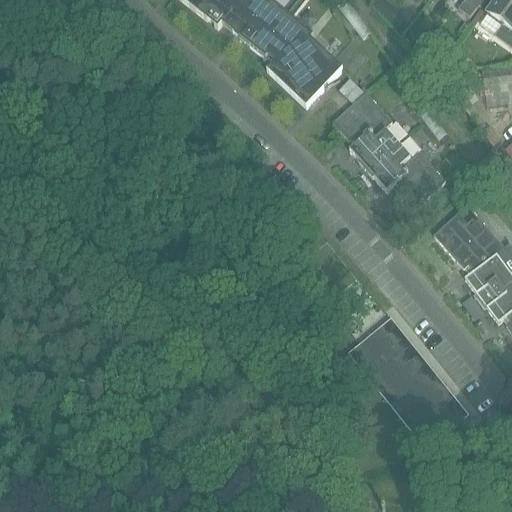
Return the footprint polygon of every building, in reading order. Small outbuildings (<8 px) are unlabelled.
[(178,0),(178,1),(207,24),(208,23),(215,28),(214,29),(218,33),(222,28),(232,36),(233,36),(240,41),(239,41),(266,63),(267,61),(274,66),(267,74),(306,112),(324,93),(323,92),(327,87),(328,89),(343,73),(311,43),(314,40),(292,22),(309,1),(307,0),(178,0)] [(342,0),(339,0),(334,4),(344,18),(352,12),(342,0)] [(468,0),(459,12),(469,20),(485,0),(468,0)] [(511,0),(500,0),(481,28),(511,49),(511,0)] [(360,23),(353,29),(363,42),(370,37),(360,23)] [(366,98),(333,128),(349,145),(354,141),(358,146),(350,154),(354,160),(362,168),(368,175),(398,148),(385,134),(392,127),(366,98)] [(410,105),(420,118),(428,113),(417,99),(410,105)] [(436,124),(429,129),(441,142),(446,137),(436,124)] [(398,148),(368,175),(375,183),(387,196),(396,188),(400,193),(396,197),(411,215),(412,216),(445,186),(419,156),(411,163),(398,148)] [(490,176),(472,192),(479,199),(497,183),(490,176)] [(465,282),(481,305),(511,281),(511,248),(509,245),(508,246),(509,247),(504,251),(467,210),(433,240),(464,274),(468,270),(473,276),(465,282)] [(303,259),(351,314),(387,282),(340,227),(303,259)] [(511,281),(481,305),(498,327),(507,321),(511,327),(506,330),(511,339),(511,281)] [(360,347),(348,357),(367,380),(418,444),(426,453),(434,447),(442,440),(469,419),(391,322),(365,343),(364,344),(360,347)]
